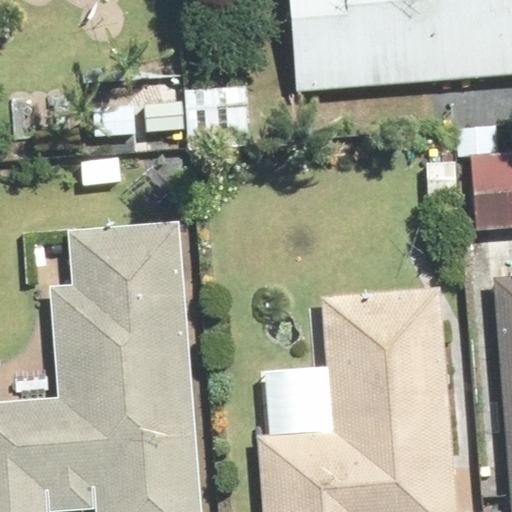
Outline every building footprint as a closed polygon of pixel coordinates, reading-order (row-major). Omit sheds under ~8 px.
[(511,0),(295,0),(298,87),(511,79),(511,0)] [(511,143),(473,145),(476,227),(511,225),(511,143)] [(207,511),(196,207),(75,212),(77,276),(55,276),(59,381),(0,383),(0,511),(60,511),(61,511),(102,509),(102,511),(207,511)] [(511,511),(511,266),(498,267),(507,511),(511,511)] [(266,423),(268,511),(464,511),(456,279),(330,283),(335,421),(266,423)]
